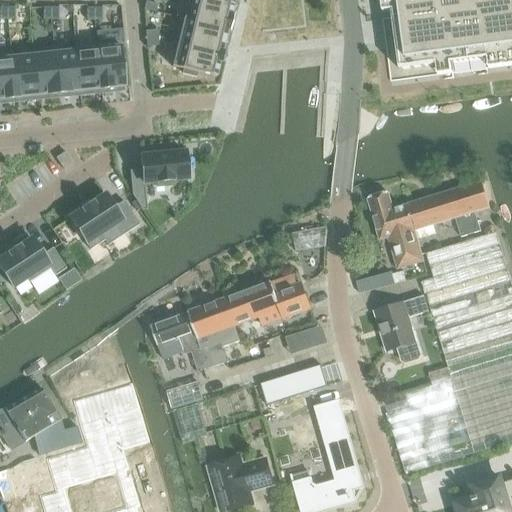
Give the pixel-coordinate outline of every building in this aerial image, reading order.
[(183,18),(183,19),(228,30),(231,16),(233,7),(203,0),(192,0),(188,19),(183,18)] [(390,0),(391,6),(393,18),(397,49),(400,71),(511,55),(511,0),(471,0),(445,3),(444,0),(390,0)] [(145,2),(143,10),(155,12),(157,5),(145,2)] [(15,8),(7,8),(7,20),(15,20),(15,8)] [(50,8),(42,8),(42,20),(50,20),(50,8)] [(58,8),(50,8),(50,20),(58,20),(58,8)] [(94,8),(86,8),(86,20),(94,20),(94,8)] [(102,8),(94,8),(94,20),(102,20),(102,8)] [(183,19),(177,42),(222,53),(227,31),(227,32),(228,30),(183,19)] [(156,30),(144,32),(145,39),(157,38),(156,30)] [(157,38),(145,39),(146,47),(158,46),(157,38)] [(119,42),(96,44),(100,90),(112,89),(123,88),(119,42)] [(177,42),(171,67),(182,70),(181,75),(196,78),(197,73),(215,78),(219,64),(222,53),(177,42)] [(96,44),(74,46),(79,92),(99,90),(99,91),(100,90),(96,44)] [(54,48),(53,49),(58,95),(69,94),(69,93),(79,92),(74,46),(73,46),(74,51),(55,53),(54,48)] [(53,49),(31,51),(36,97),(47,95),(47,96),(58,95),(53,49)] [(11,53),(10,53),(15,99),(16,99),(16,98),(36,97),(31,51),(30,51),(31,56),(12,58),(11,53)] [(10,53),(0,54),(0,100),(4,100),(15,99),(10,53)] [(65,153),(56,159),(63,170),(72,164),(65,153)] [(141,170),(129,172),(132,195),(141,211),(146,210),(143,184),(156,183),(157,188),(172,186),(172,181),(188,179),(185,153),(140,157),(141,170)] [(489,209),(481,184),(437,197),(444,222),(455,219),(461,239),(481,232),(475,213),(489,209)] [(393,211),(387,194),(368,200),(380,242),(388,239),(391,249),(397,247),(394,237),(399,236),(391,211),(393,211)] [(104,195),(69,219),(90,250),(104,241),(107,246),(139,225),(123,202),(113,208),(104,195)] [(435,235),(432,226),(444,222),(437,197),(408,206),(415,231),(414,231),(417,241),(435,235)] [(136,212),(140,209),(135,200),(131,203),(136,212)] [(398,270),(423,262),(417,241),(414,231),(415,231),(408,206),(393,211),(391,211),(399,236),(394,237),(397,247),(391,249),(398,270)] [(326,228),(293,234),(296,252),(325,247),(326,228)] [(433,279),(421,283),(429,307),(511,283),(496,233),(425,254),(433,279)] [(30,238),(0,259),(0,269),(12,287),(27,277),(29,281),(50,267),(55,275),(65,268),(52,248),(42,255),(30,238)] [(403,272),(392,275),(395,285),(406,281),(403,272)] [(392,275),(391,273),(356,284),(359,295),(395,285),(392,275)] [(293,276),(271,284),(275,294),(296,286),(293,276)] [(452,382),(384,403),(405,475),(511,442),(511,286),(511,283),(429,307),(444,356),(452,382)] [(271,284),(228,299),(238,325),(258,318),(261,327),(270,323),(282,319),(306,311),(310,309),(301,285),(298,286),(296,286),(275,294),(271,284)] [(429,312),(424,298),(375,312),(387,353),(397,350),(401,362),(404,365),(418,361),(420,357),(416,344),(408,319),(429,312)] [(228,299),(187,314),(197,340),(211,335),(212,345),(191,352),(198,372),(228,362),(221,344),(236,338),(232,327),(238,325),(228,299)] [(187,314),(151,327),(162,360),(184,352),(181,346),(197,340),(187,314)] [(244,370),(327,344),(322,326),(263,344),(267,357),(242,365),(244,370)] [(81,372),(64,378),(79,426),(131,411),(128,404),(111,360),(81,372)] [(321,366),(261,385),(267,406),(328,387),(321,366)] [(171,410),(203,401),(198,384),(166,393),(171,410)] [(3,410),(0,411),(0,434),(2,437),(3,437),(11,450),(24,442),(39,433),(59,421),(38,388),(3,410)] [(293,478),(303,511),(320,511),(355,501),(352,489),(363,486),(337,401),(315,408),(337,482),(319,487),(315,485),(311,473),(293,478)] [(199,404),(173,412),(183,445),(208,438),(199,404)] [(39,433),(43,445),(52,478),(144,450),(133,411),(131,411),(79,426),(62,431),(59,421),(39,433)] [(144,450),(52,478),(56,490),(148,463),(144,450)] [(240,459),(208,468),(220,511),(226,511),(253,505),(249,489),(256,487),(257,490),(273,485),(266,460),(242,466),(240,459)] [(472,500),(456,505),(458,511),(511,511),(511,480),(501,484),(499,478),(472,486),(476,498),(472,499),(472,500)]
